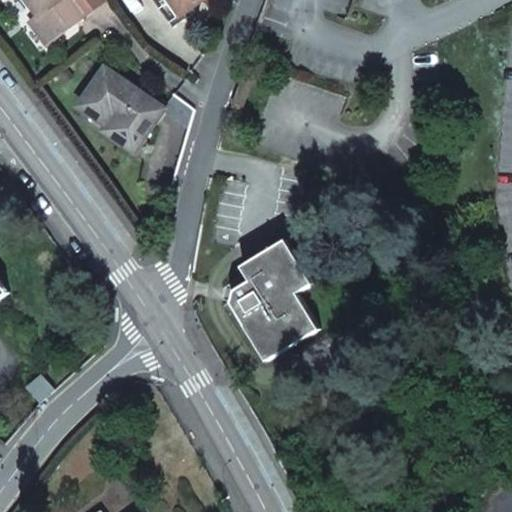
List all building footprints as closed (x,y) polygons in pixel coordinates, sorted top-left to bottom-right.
[(65,0),(25,0),(39,17),(30,25),(47,47),(82,20),(65,0)] [(65,0),(82,20),(108,0),(65,0)] [(169,0),(153,0),(175,30),(186,22),(182,17),(169,0)] [(169,0),(182,17),(206,0),(169,0)] [(284,20),(262,13),(248,52),(246,59),(272,68),(285,33),(280,31),(284,20)] [(117,117),(149,138),(168,109),(107,69),(80,108),(110,128),(117,117)] [(243,76),(232,110),(244,114),(255,80),(243,76)] [(139,154),(149,138),(117,117),(110,128),(107,133),(139,154)] [(289,240),(246,267),(254,281),(238,291),(235,304),(271,362),(324,330),(302,294),(316,285),(289,240)] [(0,301),(10,293),(0,279),(0,301)] [(43,404),(57,391),(44,376),(30,387),(43,404)]
